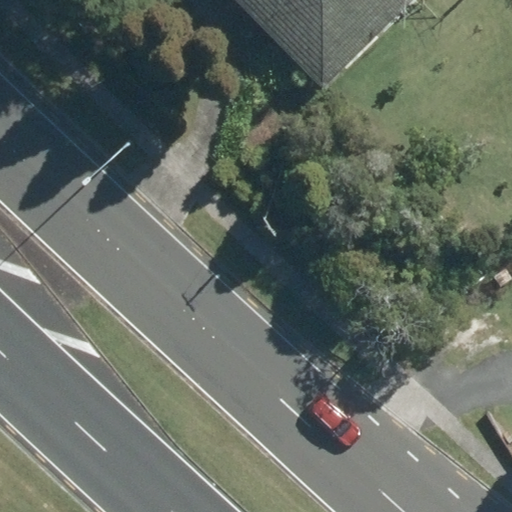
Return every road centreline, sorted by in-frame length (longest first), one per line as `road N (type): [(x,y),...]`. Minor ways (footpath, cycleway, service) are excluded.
road 1 (primary): [(0,126),(255,363),(433,511)]
road 2 (primary): [(195,511),(0,333)]
